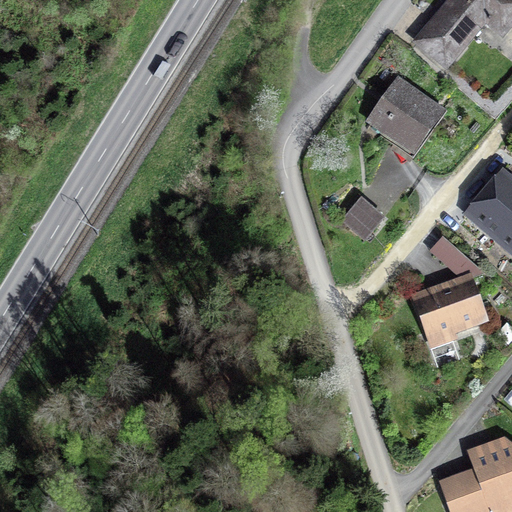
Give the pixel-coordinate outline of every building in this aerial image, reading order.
[(511,0),(452,0),(417,42),(446,67),(486,20),(503,34),(511,23),(511,0)] [(399,85),(373,121),(411,149),(438,113),(399,85)] [(511,184),(507,180),(474,217),(511,250),(511,184)] [(362,200),(345,220),(366,239),(382,218),(362,200)] [(463,282),(416,299),(431,339),(484,320),(469,280),(483,274),(465,258),(453,272),(463,282)] [(489,502),(462,511),(461,511),(501,511),(511,508),(511,449),(504,443),(472,454),(489,502)]
